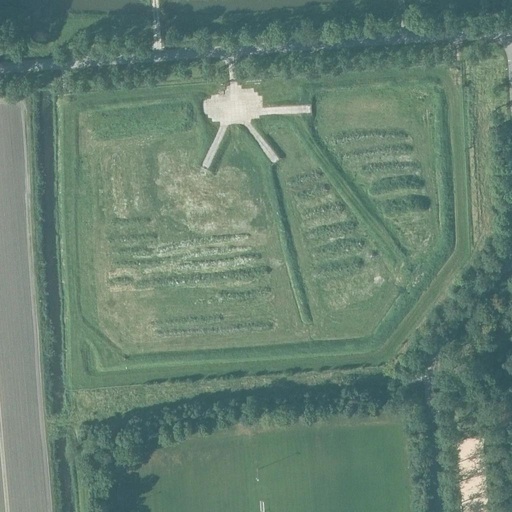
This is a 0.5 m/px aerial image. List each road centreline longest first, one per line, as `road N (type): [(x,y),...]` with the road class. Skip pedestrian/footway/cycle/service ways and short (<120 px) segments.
road 1 (unclassified): [(0,70),(511,33)]
road 2 (track): [(205,163),(233,111),(307,108)]
